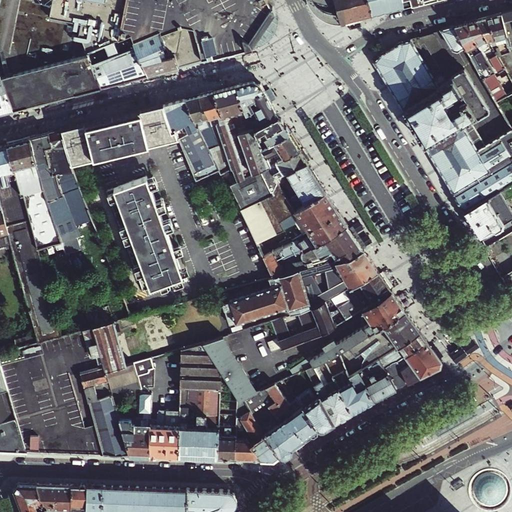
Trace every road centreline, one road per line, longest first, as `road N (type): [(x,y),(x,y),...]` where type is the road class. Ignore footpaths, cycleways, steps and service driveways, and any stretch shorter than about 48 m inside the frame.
road 1 (residential): [(511,337),(362,85),(336,59)]
road 2 (residential): [(310,31),(267,54),(0,126)]
road 3 (residential): [(0,469),(238,475),(270,495)]
road 4 (residential): [(492,0),(380,30),(336,59)]
road 5 (primary): [(394,420),(270,495)]
road 6 (primary): [(372,511),(499,444)]
road 7 (primary): [(511,343),(394,420)]
road 8 (tertiary): [(394,420),(315,478),(324,511)]
